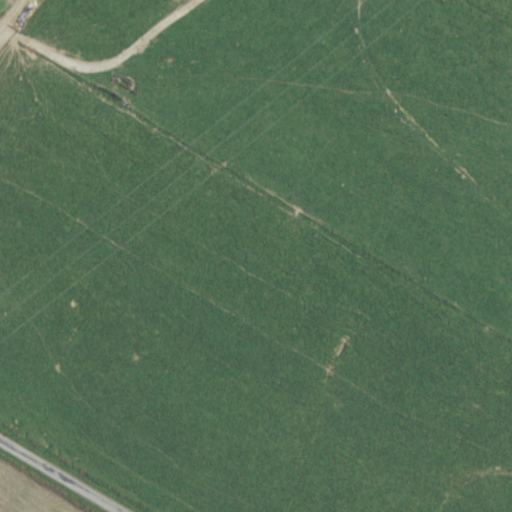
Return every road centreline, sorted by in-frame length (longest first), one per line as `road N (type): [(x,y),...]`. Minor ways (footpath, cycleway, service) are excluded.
road 1 (residential): [(0,30),(31,41),(87,38),(173,0)]
road 2 (residential): [(116,511),(0,444)]
